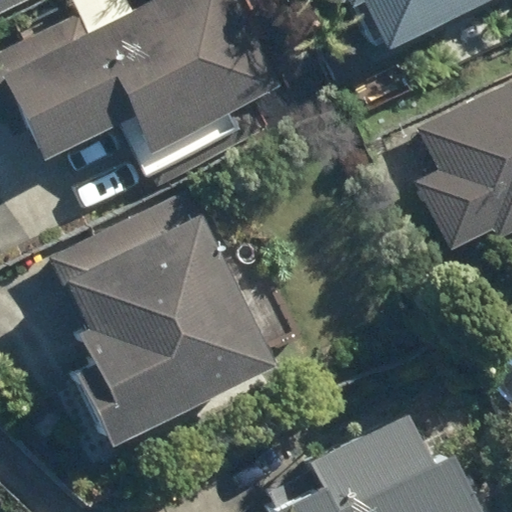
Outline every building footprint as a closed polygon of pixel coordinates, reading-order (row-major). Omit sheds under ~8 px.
[(272,83),(230,0),(130,0),(88,21),(81,6),(0,45),(0,111),(11,133),(28,125),(40,152),(120,112),(154,183),(261,129),(245,96),(272,83)] [(358,0),(377,39),(460,0),(358,0)] [(511,76),(414,124),(434,166),(414,176),(447,245),(491,223),(495,232),(511,223),(511,76)] [(104,440),(268,360),(184,187),(47,254),(80,321),(72,325),(88,358),(69,368),(104,440)] [(281,511),(484,511),(453,445),(429,456),(407,408),(311,454),(323,479),(276,501),(281,511)]
